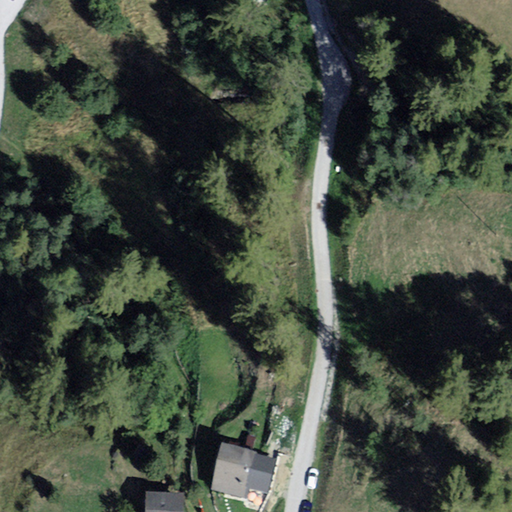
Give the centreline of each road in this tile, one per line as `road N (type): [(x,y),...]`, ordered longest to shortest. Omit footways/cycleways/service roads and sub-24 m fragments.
road 1 (track): [(159,0),(187,55),(173,188),(206,344),(198,438),(208,511)]
road 2 (unclassified): [(311,0),(333,103),(317,211),(325,356),(293,511)]
